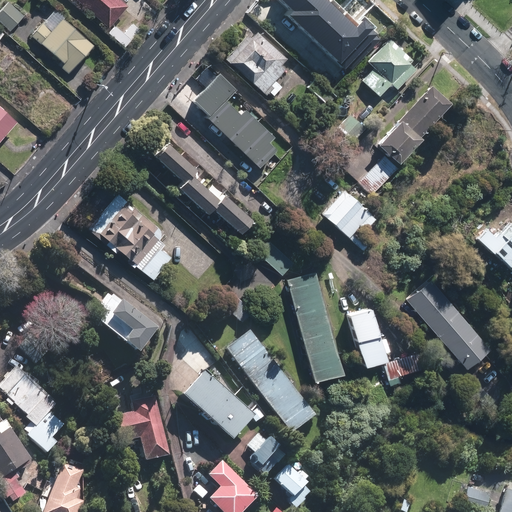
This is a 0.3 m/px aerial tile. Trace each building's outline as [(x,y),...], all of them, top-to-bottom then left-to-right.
[(72,0),(108,29),(126,7),(117,0),(72,0)] [(272,0),(283,10),(279,14),(338,69),(343,63),(350,69),(378,39),(369,31),(372,28),(360,16),(356,21),(354,19),(350,23),(325,0),(272,0)] [(7,2),(0,9),(0,24),(9,32),(23,17),(7,2)] [(54,10),(29,37),(57,62),(55,65),(66,75),(90,48),(77,36),(78,35),(71,29),(70,30),(60,21),(63,18),(54,10)] [(114,28),(107,35),(122,48),(138,31),(131,24),(122,35),(114,28)] [(245,35),(222,60),(259,95),(260,93),(263,95),(266,92),(271,96),(279,87),(272,81),(282,70),(277,65),(283,59),(254,32),(248,38),(245,35)] [(386,38),(364,62),(371,68),(359,81),(375,96),(387,84),(393,89),(411,69),(406,64),(410,60),(386,38)] [(213,73),(187,100),(204,116),(201,119),(254,168),(257,165),(271,150),(262,142),(267,137),(238,109),(234,114),(220,100),(231,89),(213,73)] [(323,104),(333,94),(315,78),(306,88),(323,104)] [(428,86),(372,145),(381,153),(355,182),(369,194),(395,166),(393,163),(448,104),(428,86)] [(0,112),(0,139),(15,122),(1,113),(0,112)] [(335,127),(350,142),(363,128),(348,114),(335,127)] [(219,194),(215,199),(188,175),(192,170),(156,139),(145,152),(179,182),(174,188),(204,214),(208,209),(236,233),(248,219),(219,194)] [(341,189),(318,214),(359,251),(369,240),(360,233),(373,218),(341,189)] [(115,192),(85,231),(113,253),(114,251),(129,263),(128,265),(133,268),(134,267),(152,280),(170,257),(159,249),(163,244),(157,240),(159,236),(159,233),(157,228),(115,192)] [(504,267),(511,258),(511,225),(508,222),(498,234),(495,232),(491,236),(483,229),(473,240),(488,254),(489,252),(504,267)] [(251,251),(279,275),(291,262),(263,238),(251,251)] [(339,374),(311,272),(283,279),(311,381),(339,374)] [(396,293),(460,370),(484,350),(420,273),(396,293)] [(250,311),(223,288),(212,300),(239,324),(250,311)] [(102,314),(93,325),(116,343),(132,356),(153,329),(106,293),(96,306),(99,308),(97,310),(102,314)] [(367,308),(343,315),(357,366),(380,359),(378,351),(381,350),(378,340),(374,341),(371,327),(374,326),(372,316),(369,317),(367,308)] [(246,331),(221,349),(285,435),(310,416),(246,331)] [(421,351),(382,363),(387,379),(426,367),(421,351)] [(51,406),(11,369),(0,380),(0,394),(5,399),(2,401),(8,407),(11,404),(25,416),(21,420),(27,425),(22,430),(26,434),(24,436),(43,454),(52,444),(47,439),(59,426),(44,413),(51,406)] [(200,373),(177,398),(226,442),(248,418),(200,373)] [(151,397),(126,403),(129,413),(107,418),(113,444),(135,439),(141,463),(166,457),(151,397)] [(0,488),(10,502),(22,494),(13,480),(16,478),(13,474),(26,465),(24,461),(26,461),(5,429),(0,432),(0,488)] [(285,503),(292,509),(300,501),(298,499),(305,492),(299,486),(301,484),(269,453),(274,448),(258,432),(244,446),(251,454),(246,459),(246,463),(262,479),(269,480),(286,498),(284,499),(285,503)] [(215,489),(204,500),(215,511),(239,511),(254,498),(218,462),(203,476),(215,489)] [(78,472),(58,465),(39,511),(75,511),(79,502),(72,500),(75,490),(71,489),(78,472)] [(503,490),(501,490),(496,511),(511,511),(511,485),(504,484),(503,490)] [(488,493),(464,487),(460,505),(484,511),(488,493)]
